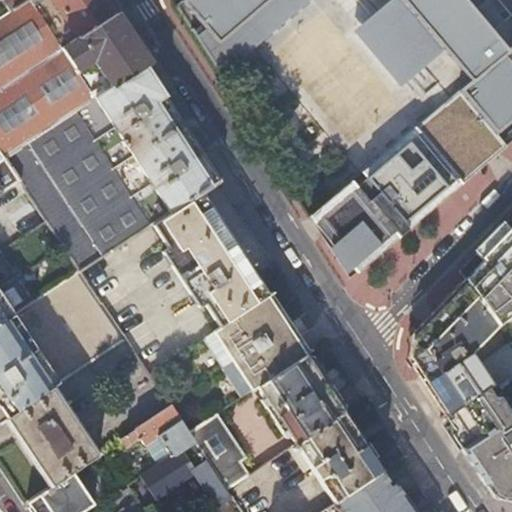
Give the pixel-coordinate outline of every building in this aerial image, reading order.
[(0,154),(2,158),(93,99),(77,74),(93,62),(110,87),(143,65),(148,63),(106,0),(24,0),(7,11),(0,15),(0,154)] [(0,0),(7,11),(24,0),(0,0)] [(446,52),(470,80),(308,216),(349,278),(511,133),(511,45),(507,39),(501,43),(464,0),(184,0),(193,13),(185,19),(225,82),(228,80),(224,73),(219,63),(293,0),(391,0),(353,31),(401,89),(446,52)] [(310,0),(293,0),(219,63),(224,73),(310,0)] [(77,74),(93,99),(110,87),(93,62),(77,74)] [(93,99),(2,158),(17,180),(44,220),(78,270),(151,222),(196,193),(217,179),(143,65),(110,87),(93,99)] [(0,190),(17,180),(2,158),(0,154),(0,190)] [(196,193),(151,222),(168,247),(162,251),(197,304),(203,301),(218,324),(262,295),(196,193)] [(482,259),(464,278),(498,324),(511,312),(511,229),(504,222),(475,251),(482,259)] [(33,300),(0,250),(0,321),(13,313),(33,300)] [(407,356),(445,412),(485,382),(489,389),(505,377),(511,371),(511,342),(510,340),(476,359),(468,347),(498,324),(464,278),(408,334),(409,339),(409,343),(408,350),(407,356)] [(268,292),(262,295),(218,324),(211,329),(249,390),(251,388),(304,354),(307,352),(268,292)] [(13,313),(0,321),(0,419),(3,418),(53,385),(59,381),(13,313)] [(270,409),(293,443),(294,443),(341,412),(304,354),(251,388),(266,412),(270,409)] [(445,412),(443,413),(461,441),(458,443),(485,483),(487,482),(493,492),(501,494),(511,496),(511,495),(511,415),(498,393),(494,396),(489,389),(485,382),(445,412)] [(98,452),(53,385),(3,418),(48,485),(70,471),(96,453),(98,452)] [(169,405),(120,438),(125,445),(139,436),(144,443),(156,435),(160,442),(163,442),(167,439),(176,452),(193,440),(186,431),(179,420),(169,405)] [(380,469),(341,412),(294,443),(293,443),(286,448),(302,471),(309,466),(332,501),(380,469)] [(213,413),(186,431),(193,440),(225,488),(246,474),(237,461),(243,457),(213,413)] [(156,435),(144,443),(157,464),(169,456),(176,452),(167,439),(163,442),(160,442),(156,435)] [(485,483),(458,443),(457,444),(483,484),(485,483)] [(183,477),(169,456),(157,464),(140,475),(154,497),(183,477)] [(408,511),(380,469),(332,501),(315,511),(408,511)] [(76,511),(91,502),(70,471),(48,485),(26,500),(33,511),(76,511)] [(118,491),(117,490),(113,484),(113,483),(105,488),(110,496),(118,491)] [(132,511),(127,503),(122,506),(125,511),(132,511)]
